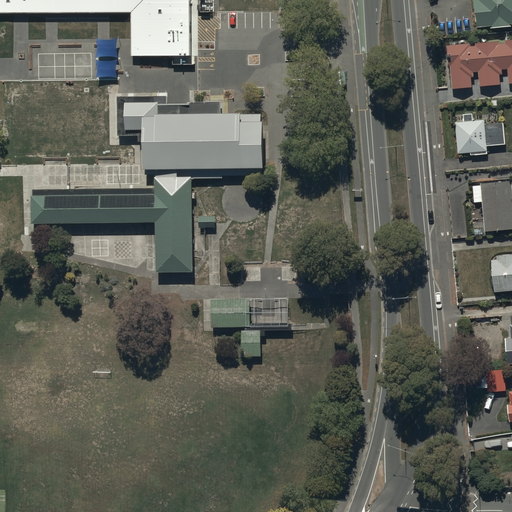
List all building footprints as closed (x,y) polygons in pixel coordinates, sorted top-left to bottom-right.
[(191,0),(0,0),(0,15),(133,15),(133,59),(192,59),(191,0)] [(511,0),(477,0),(478,2),(476,2),(478,29),(493,28),(493,31),(511,29),(511,0)] [(471,47),(448,47),(449,69),(451,69),(453,91),(473,90),(472,80),(474,80),(474,75),(480,75),(481,89),(501,87),(501,77),(503,77),(503,72),(509,72),(510,86),(511,85),(511,43),(505,44),(505,46),(500,47),(499,44),(476,46),(476,49),(471,49),(471,47)] [(147,133),(147,175),(267,173),(266,126),(263,126),(263,111),(244,112),(244,118),(161,119),(161,105),(128,106),(128,133),(147,133)] [(504,125),(485,126),(485,122),(473,122),(473,115),(464,116),(464,123),(457,124),(459,156),(472,156),(472,157),(488,156),(487,147),(505,146),(504,125)] [(157,193),(35,194),(35,227),(158,225),(158,277),(196,276),(195,180),(157,181),(157,193)] [(511,232),(511,183),(482,187),(482,188),(474,188),(475,206),(485,205),(487,234),(511,232)] [(511,256),(498,258),(498,262),(494,262),(496,296),(511,294),(511,256)] [(292,326),(291,326),(290,302),(212,303),(212,331),(247,330),(247,333),(243,333),(243,361),(262,361),(262,339),(266,339),(266,334),(292,334),(292,326)]
